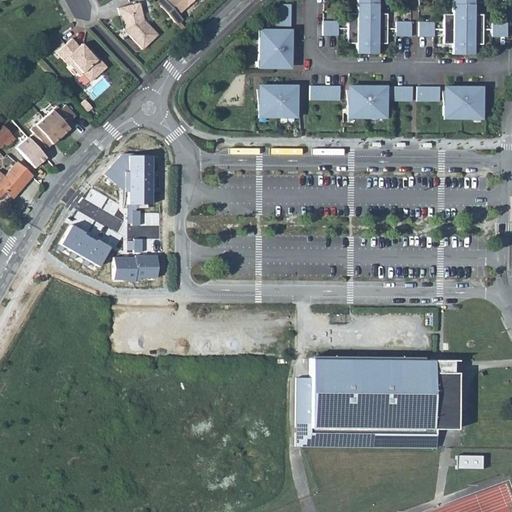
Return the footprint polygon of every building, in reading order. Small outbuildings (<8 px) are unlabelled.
[(158,0),(156,2),(176,24),(181,19),(177,15),(193,0),(158,0)] [(356,0),(356,13),(348,13),(348,43),(357,43),(356,54),(377,55),(377,44),(387,44),(386,13),(377,13),(377,0),(356,0)] [(453,0),(453,14),(444,14),(444,44),(453,44),(453,55),(475,55),(475,44),(485,44),(484,14),(475,14),(475,0),(453,0)] [(120,16),(123,30),(126,29),(130,33),(128,35),(142,49),(157,34),(143,19),(139,3),(117,8),(119,16),(120,16)] [(275,12),(275,26),(289,26),(289,5),(282,5),(275,12)] [(322,20),(322,35),(330,36),(338,36),(337,20),(322,20)] [(397,21),(397,36),(405,36),(412,36),(412,21),(397,21)] [(419,21),(419,36),(427,36),(434,36),(434,21),(427,21),(419,21)] [(493,21),(493,37),(500,37),(507,37),(508,21),(500,21),(493,21)] [(257,37),(257,62),(261,63),(261,69),(271,69),(272,66),(288,66),(289,34),(271,34),(271,30),(262,31),(261,37),(257,37)] [(71,38),(56,52),(68,65),(69,64),(72,62),(81,73),(90,82),(104,68),(104,65),(97,57),(95,60),(88,52),(81,44),(78,46),(71,38)] [(90,50),(88,52),(95,60),(97,57),(90,50)] [(72,62),(69,64),(79,75),(81,73),(72,62)] [(292,87),(257,87),(257,105),(254,105),(254,114),(262,114),(263,117),(275,117),(288,118),(287,114),(296,114),(296,105),(292,105),(292,87)] [(339,87),(309,87),(309,100),(339,100),(339,87)] [(379,87),(347,87),(347,105),(344,105),(344,114),(352,114),(352,118),(363,118),(374,118),(374,114),(383,114),(383,105),(379,105),(379,87)] [(408,87),(387,87),(387,100),(408,100),(408,87)] [(414,100),(429,100),(436,100),(436,88),(414,87),(414,100)] [(449,119),(470,119),(470,115),(478,115),(479,106),(476,106),(476,88),(444,87),(444,106),(441,106),(441,115),(449,115),(449,119)] [(28,137),(38,148),(43,144),(47,147),(52,143),(50,141),(52,139),(54,141),(60,135),(66,130),(65,128),(67,126),(68,128),(73,123),(70,120),(75,115),(65,104),(59,109),(56,105),(43,117),(30,129),(33,132),(28,137)] [(9,119),(2,125),(12,135),(18,129),(9,119)] [(0,127),(0,146),(12,135),(2,125),(0,127)] [(127,155),(127,203),(151,203),(150,155),(127,155)] [(0,193),(3,190),(12,196),(31,175),(16,162),(5,175),(0,171),(0,193)] [(139,211),(131,211),(130,225),(138,226),(138,220),(140,220),(140,216),(139,215),(139,211)] [(83,233),(71,225),(59,244),(95,265),(107,247),(95,239),(94,241),(82,234),(83,233)] [(134,255),(134,257),(134,280),(154,280),(154,255),(134,255)] [(134,280),(134,257),(113,257),(113,280),(134,280)] [(295,431),(311,432),(311,437),(302,437),(302,450),(434,452),(434,434),(451,434),(452,379),(432,379),(432,364),(310,362),(311,382),(296,382),(295,431)] [(432,379),(452,379),(452,365),(432,364),(432,379)] [(295,450),(302,450),(302,437),(311,437),(311,432),(295,431),(295,450)] [(483,460),(456,460),(456,474),(483,474),(483,460)]
